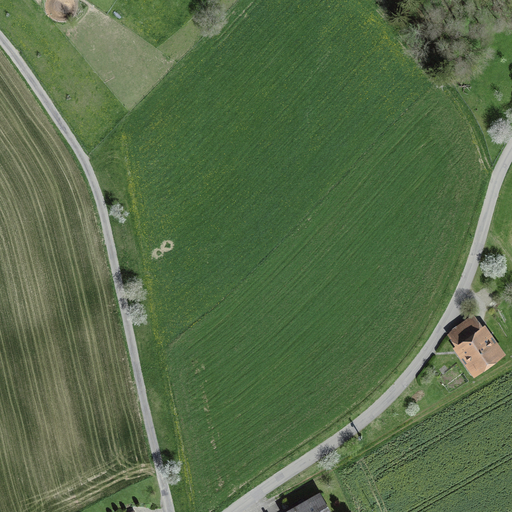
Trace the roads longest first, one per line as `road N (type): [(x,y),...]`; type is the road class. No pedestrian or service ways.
road 1 (residential): [(167,511),(103,210),(79,151),(0,37)]
road 2 (unclassified): [(229,511),(339,439),(406,379),(462,289),(511,149)]
